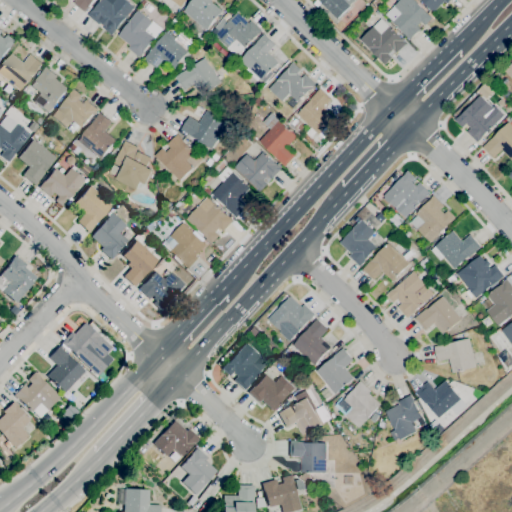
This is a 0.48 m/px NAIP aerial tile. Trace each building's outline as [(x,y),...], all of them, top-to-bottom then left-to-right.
[(84,12),(73,3),(75,0),(92,0),(88,6),(89,7),(84,12)] [(111,35),(103,28),(107,24),(102,20),(99,24),(87,15),(91,10),(92,11),(100,0),(109,0),(113,3),(115,0),(125,0),(134,7),(125,17),(116,28),(117,28),(111,35)] [(206,30),(204,29),(203,30),(196,24),(197,23),(182,11),(191,0),(210,0),(210,1),(221,11),(206,30)] [(336,19),(327,10),(328,9),(318,0),(354,0),(349,5),(350,6),(336,19)] [(409,40),(404,35),(405,34),(385,14),(399,0),(414,0),(429,15),(432,18),(424,25),(420,22),(416,26),(420,30),(418,31),(411,38),(409,40)] [(433,12),(421,0),(450,0),(447,3),(444,1),(433,12)] [(149,12),(144,8),(148,4),(153,8),(149,12)] [(139,58),(127,48),(130,45),(117,36),(130,20),(129,20),(137,10),(152,22),(152,21),(162,29),(155,38),(154,38),(143,51),(144,52),(139,58)] [(236,57),(226,48),(227,47),(214,35),(227,22),(222,17),(227,13),(231,17),(237,12),(248,23),(251,20),(261,30),(259,33),(256,36),(255,35),(244,47),(245,48),(236,57)] [(384,65),(381,62),(382,62),(379,59),(379,58),(369,48),(369,49),(360,39),(381,19),(388,26),(389,25),(404,41),(404,40),(407,43),(396,53),(392,49),(388,54),(392,58),(384,65)] [(0,59),(0,29),(2,31),(0,33),(0,35),(4,38),(7,34),(15,41),(10,48),(9,47),(0,58),(1,58),(0,59)] [(174,69),(162,60),(156,68),(144,58),(152,48),(166,31),(175,38),(181,31),(194,40),(188,48),(189,49),(188,51),(191,53),(183,63),(180,61),(174,69)] [(264,83),(262,80),(261,81),(258,79),(256,81),(245,70),(247,68),(239,60),(255,43),(264,34),(275,45),(267,52),(278,63),(269,71),(272,74),(264,83)] [(19,91),(0,76),(0,67),(11,53),(23,63),(30,54),(42,63),(32,76),(31,75),(19,91)] [(201,96),(193,84),(184,90),(174,77),(187,68),(188,69),(204,58),(221,82),(201,96)] [(511,79),(511,60),(503,69),(511,79)] [(297,102),(288,93),(281,101),(268,88),(289,66),(292,62),(300,70),(296,73),(301,78),(304,74),(315,84),(310,89),(297,102)] [(47,113),(33,101),(39,94),(30,86),(42,71),(45,67),(57,76),(55,78),(67,88),(55,103),(56,103),(47,113)] [(323,138),(321,136),(319,134),(318,135),(297,114),(310,100),(309,100),(319,88),(331,99),(324,107),(327,111),(326,113),(333,119),(328,124),(331,128),(326,133),(327,133),(323,138)] [(81,128),(72,120),(65,128),(51,116),(69,94),(69,93),(73,89),(81,95),(78,100),(83,103),(86,100),(97,109),(93,114),(92,114),(81,128)] [(477,142),(466,132),(470,128),(466,124),(462,127),(454,120),(457,117),(458,117),(480,95),(493,108),(486,115),(494,124),(479,139),(477,142)] [(259,107),(253,101),(258,97),(264,103),(259,107)] [(511,109),(508,113),(503,109),(508,104),(511,109)] [(200,151),(191,143),(194,138),(180,129),(189,116),(198,123),(206,110),(227,124),(211,148),(204,144),(200,151)] [(100,159),(77,141),(92,123),(91,122),(99,112),(111,122),(104,131),(115,140),(100,159)] [(284,166),(272,155),(273,155),(258,141),(269,129),(262,122),(271,113),(278,120),(279,120),(296,136),(286,147),(295,155),(284,166)] [(7,163),(0,156),(0,154),(2,152),(0,150),(0,123),(5,117),(14,125),(15,123),(29,135),(13,156),(7,163)] [(511,159),(511,161),(501,150),(492,158),(482,147),(491,138),(491,139),(508,122),(511,126),(511,159)] [(310,137),(306,133),(310,128),(315,133),(310,137)] [(179,181),(160,162),(154,156),(162,148),(165,152),(170,148),(166,144),(177,134),(182,139),(194,152),(185,160),(192,168),(179,181)] [(34,186),(21,176),(28,168),(17,158),(32,140),(55,158),(42,173),(43,174),(34,186)] [(138,187),(136,190),(116,179),(122,168),(113,163),(122,145),(124,140),(138,147),(136,150),(150,158),(146,166),(148,167),(148,168),(153,171),(146,184),(145,184),(145,185),(144,185),(144,186),(143,187),(142,187),(141,188),(140,188),(139,188),(138,187)] [(73,152),(69,148),(73,143),(77,146),(73,152)] [(259,192),(253,186),(253,185),(234,167),(246,153),(254,160),(262,151),(274,163),(275,163),(281,168),(259,192)] [(214,161),(210,158),(215,153),(218,156),(214,161)] [(209,167),(205,163),(209,158),(213,161),(209,167)] [(236,218),(225,208),(226,207),(212,193),(222,182),(217,176),(226,167),(249,188),(240,199),(247,206),(236,218)] [(62,208),(54,201),(57,197),(53,193),(49,197),(38,188),(43,181),(44,182),(54,169),(63,176),(70,168),(84,180),(82,183),(84,185),(80,190),(78,188),(76,191),(75,190),(67,200),(68,201),(62,208)] [(405,217),(400,212),(398,213),(395,209),(396,208),(389,201),(387,202),(383,198),(385,197),(383,196),(405,174),(405,173),(408,170),(415,178),(411,182),(415,186),(419,182),(430,193),(427,195),(407,215),(405,217)] [(88,233),(76,222),(84,214),(73,204),(90,186),(111,205),(97,221),(98,221),(88,233)] [(430,242),(410,222),(417,215),(416,214),(431,198),(430,198),(433,195),(443,206),(440,209),(444,214),(448,210),(455,217),(452,220),(430,242)] [(211,244),(205,238),(206,237),(195,228),(186,219),(198,205),(199,206),(206,198),(213,205),(214,204),(226,215),(232,220),(222,231),(218,228),(215,232),(218,236),(211,244)] [(170,218),(166,213),(171,209),(175,214),(170,218)] [(392,223),(387,218),(394,211),(399,216),(392,223)] [(110,260),(99,250),(102,248),(90,237),(104,223),(103,223),(108,217),(107,216),(110,212),(112,213),(125,226),(118,233),(127,241),(115,253),(116,254),(110,260)] [(359,266),(349,256),(351,254),(339,243),(353,228),(352,228),(361,219),(374,232),(368,239),(376,247),(364,260),(365,260),(359,266)] [(187,269),(181,264),(181,263),(169,252),(169,251),(165,247),(172,239),(170,236),(182,223),(205,245),(195,256),(197,259),(187,269)] [(380,247),(376,243),(393,225),(397,228),(380,247)] [(453,268),(443,257),(439,260),(430,250),(435,246),(434,246),(452,230),(462,241),(470,234),(480,247),(469,257),(468,256),(453,268)] [(134,287),(132,286),(131,287),(124,279),(122,277),(130,269),(126,265),(129,263),(122,256),(136,241),(157,261),(144,275),(144,276),(134,287)] [(392,281),(381,271),(374,280),(362,269),(371,259),(372,260),(388,243),(409,263),(392,281)] [(475,298),(456,274),(463,268),(464,268),(480,255),(485,261),(487,259),(490,264),(488,266),(490,268),(495,265),(503,275),(475,298)] [(16,303),(2,291),(8,283),(0,276),(0,274),(10,262),(14,256),(26,265),(24,268),(36,277),(24,292),(24,293),(16,303)] [(422,267),(419,264),(425,258),(429,262),(422,267)] [(407,318),(397,307),(401,303),(397,299),(393,303),(386,295),(392,289),(393,289),(412,271),(425,285),(425,286),(428,290),(432,294),(413,312),(407,318)] [(160,311),(152,304),(155,301),(151,296),(148,300),(137,289),(143,284),(154,272),(163,280),(170,272),(184,285),(164,306),(164,307),(160,311)] [(450,283),(447,279),(452,275),(455,279),(450,283)] [(511,313),(498,325),(479,301),(504,282),(503,281),(506,279),(511,286),(511,293),(511,294),(511,295),(511,313)] [(290,338),(283,331),(289,325),(289,324),(281,332),(268,319),(276,310),(276,311),(290,296),(301,307),(304,304),(315,315),(308,321),(297,332),(296,332),(290,338)] [(442,334),(433,324),(425,331),(414,318),(426,308),(427,309),(442,296),(461,319),(442,334)] [(314,366),(292,346),(308,329),(307,328),(316,319),(327,329),(320,337),(324,341),(321,344),(328,350),(314,366)] [(511,363),(506,368),(497,355),(500,353),(488,337),(498,329),(500,331),(503,329),(501,326),(506,323),(505,322),(511,319),(511,320),(511,353),(509,349),(511,346),(507,349),(511,356),(511,363)] [(88,368),(73,354),(71,356),(68,353),(69,351),(66,348),(66,349),(60,343),(71,332),(73,335),(84,323),(107,345),(95,358),(96,359),(88,368)] [(254,337),(249,332),(253,327),(259,332),(254,337)] [(452,373),(448,359),(437,362),(434,347),(446,343),(446,344),(468,338),(471,350),(474,349),(475,354),(472,355),(475,366),(452,373)] [(244,391),(221,370),(227,363),(245,344),(268,365),(261,372),(260,372),(249,384),(250,385),(244,391)] [(60,394),(53,387),(55,385),(46,377),(56,366),(47,358),(58,346),(70,357),(69,358),(84,372),(64,393),(62,392),(60,394)] [(329,398),(322,389),(327,385),(316,371),(334,356),(333,356),(343,348),(353,360),(344,367),(353,379),(334,394),(329,398)] [(485,364),(483,358),(489,356),(491,362),(485,364)] [(39,418),(32,411),(31,412),(18,400),(18,401),(13,396),(23,385),(26,388),(30,384),(26,380),(34,372),(35,374),(37,372),(44,379),(42,381),(59,397),(39,418)] [(104,386),(97,379),(103,373),(110,380),(104,386)] [(272,412),(260,401),(258,403),(247,393),(253,387),(265,375),(274,383),(280,375),(294,388),(272,412)] [(317,392),(309,380),(311,379),(319,390),(317,392)] [(438,418),(425,403),(424,404),(415,392),(427,381),(434,390),(445,380),(466,406),(456,415),(450,408),(438,418)] [(358,428),(345,415),(341,410),(340,411),(334,405),(341,397),(343,399),(355,388),(354,387),(360,381),(371,391),(369,393),(380,404),(367,418),(358,428)] [(302,435),(294,423),(285,428),(277,414),(298,401),(295,396),(309,388),(319,407),(315,410),(322,423),(302,435)] [(394,440),(389,432),(394,429),(385,412),(399,404),(397,402),(410,395),(414,402),(425,423),(415,429),(416,431),(399,440),(398,438),(394,440)] [(8,450),(3,445),(7,441),(0,433),(0,418),(4,414),(2,412),(13,402),(18,407),(17,407),(29,420),(21,428),(28,436),(14,449),(12,446),(8,450)] [(67,422),(61,416),(64,413),(63,412),(69,404),(79,413),(72,420),(70,419),(67,422)] [(374,422),(369,419),(374,412),(378,415),(374,422)] [(181,457),(173,449),(166,456),(152,444),(160,435),(174,421),(186,432),(188,430),(199,439),(193,446),(192,445),(181,457)] [(438,435),(431,428),(438,422),(444,429),(438,435)] [(325,472),(300,472),(300,458),(289,457),(289,442),(303,442),(325,443),(325,472)] [(194,495),(181,482),(188,475),(179,467),(191,455),(190,454),(196,448),(207,458),(205,461),(216,471),(203,485),(204,486),(194,495)] [(139,459),(134,455),(138,451),(142,456),(139,459)] [(175,463),(169,457),(175,452),(180,457),(175,463)] [(292,511),(281,511),(280,505),(268,508),(264,492),(263,492),(261,484),(275,480),(277,485),(282,484),(281,478),(291,475),(293,484),(296,497),(297,497),(300,510),(292,511)] [(297,491),(294,481),(298,480),(304,483),(305,489),(297,491)] [(252,511),(222,511),(222,508),(223,508),(223,496),(237,496),(237,486),(253,486),(253,504),(252,504),(252,511)] [(158,511),(123,511),(124,489),(149,490),(148,505),(159,506),(158,511)] [(335,501),(330,498),(333,493),(339,497),(335,501)] [(191,507),(186,503),(192,496),(197,499),(191,507)] [(256,508),(255,499),(263,498),(265,508),(256,508)]
